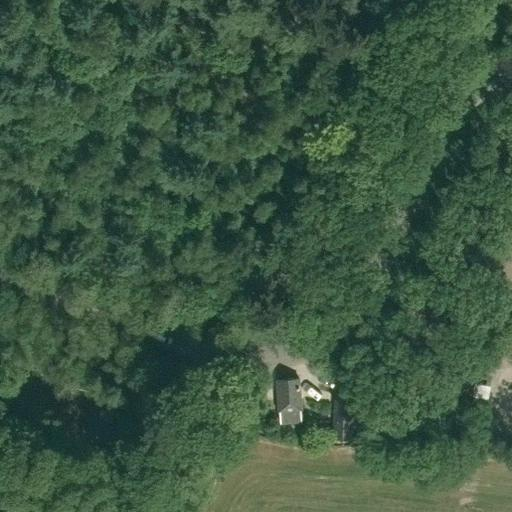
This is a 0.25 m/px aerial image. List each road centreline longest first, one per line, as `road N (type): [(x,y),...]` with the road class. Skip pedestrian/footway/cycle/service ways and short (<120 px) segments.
road 1 (tertiary): [(511,79),(496,79),(462,103),(348,317),(302,348),(219,351)]
road 2 (tertiary): [(219,351),(0,278)]
road 3 (unclassified): [(144,511),(219,351)]
